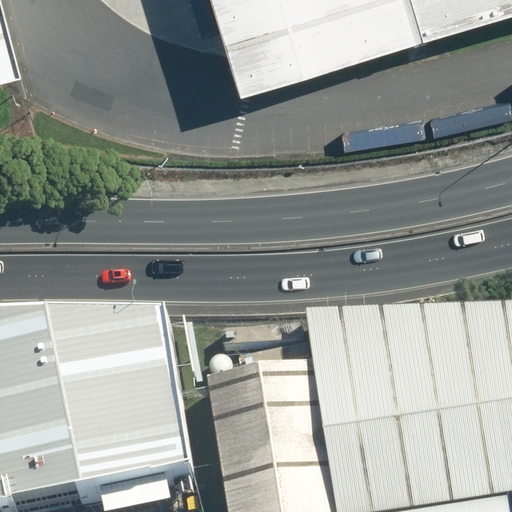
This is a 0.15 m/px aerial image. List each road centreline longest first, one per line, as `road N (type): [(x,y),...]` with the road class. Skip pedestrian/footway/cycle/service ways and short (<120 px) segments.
road 1 (primary): [(0,223),(275,217),(394,205),(511,179)]
road 2 (primary): [(511,240),(322,271),(0,279)]
